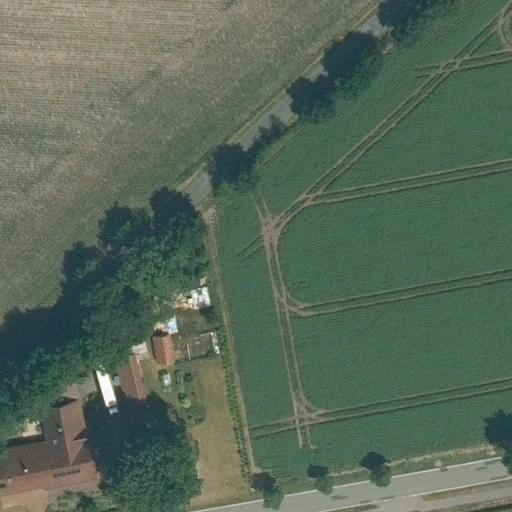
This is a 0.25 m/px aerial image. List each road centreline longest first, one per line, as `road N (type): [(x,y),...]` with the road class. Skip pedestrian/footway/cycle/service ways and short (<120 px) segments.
road 1 (tertiary): [(397,0),(0,366)]
road 2 (tertiary): [(511,465),(239,511)]
